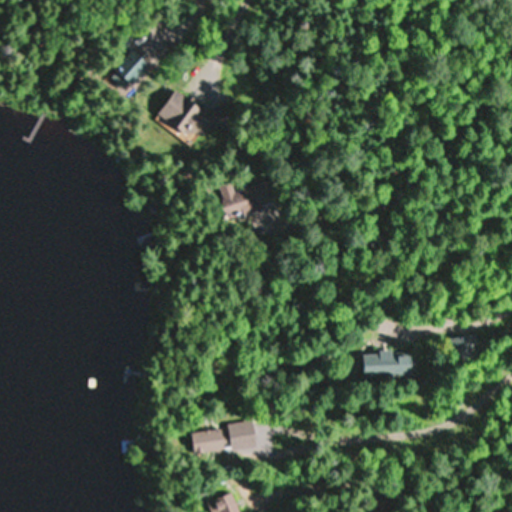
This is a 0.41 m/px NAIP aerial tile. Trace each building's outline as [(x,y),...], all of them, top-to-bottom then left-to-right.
[(154,121),(197,149),(217,118),(174,90),(154,121)] [(233,193),(229,182),(216,186),(228,221),(268,207),(260,184),(233,193)] [(454,359),(478,356),(475,336),(451,338),(454,359)] [(362,351),(363,376),(394,375),(393,350),(362,351)] [(223,450),(222,429),(191,431),(191,451),(223,450)] [(207,501),(210,511),(238,511),(231,492),(207,501)]
